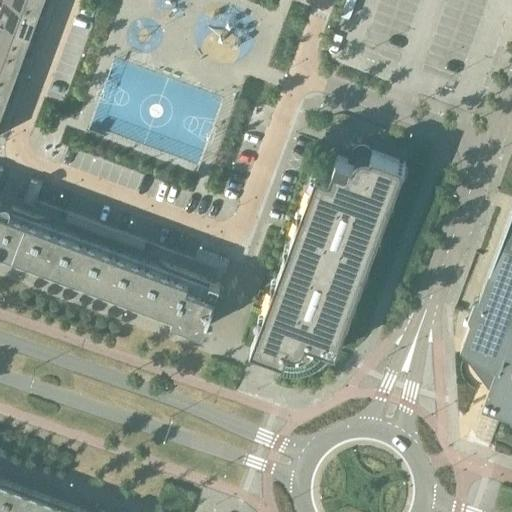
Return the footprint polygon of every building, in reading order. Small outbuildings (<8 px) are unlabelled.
[(5,0),(5,1),(38,14),(43,0),(5,0)] [(5,1),(0,13),(0,20),(32,32),(38,14),(5,1)] [(0,20),(0,40),(25,50),(32,32),(0,20)] [(0,61),(18,68),(25,50),(0,40),(0,61)] [(18,68),(0,61),(0,81),(12,86),(18,68)] [(0,81),(0,102),(5,104),(12,86),(0,81)] [(330,175),(317,170),(251,347),(284,359),(279,373),(287,376),(291,376),(300,376),(308,374),(315,371),(322,366),(327,360),(330,356),(333,349),(337,350),(406,163),(373,151),(371,155),(366,154),(364,154),(357,158),(356,160),(355,162),(337,156),(330,175)] [(32,179),(24,201),(24,202),(34,206),(43,183),(32,179)] [(511,197),(458,343),(476,350),(474,357),(492,381),(482,409),(509,419),(511,421),(511,197)] [(0,245),(175,311),(173,318),(204,329),(216,296),(219,296),(220,296),(222,294),(224,292),(224,290),(224,288),(221,286),(220,285),(220,283),(159,261),(157,266),(44,224),(46,219),(12,206),(11,211),(0,206),(0,205),(1,202),(0,201),(0,245)] [(69,212),(68,214),(66,220),(144,249),(147,241),(69,212)] [(195,260),(224,271),(225,271),(229,261),(198,249),(195,260)] [(0,511),(104,511),(100,510),(99,511),(87,511),(0,479),(0,511)]
